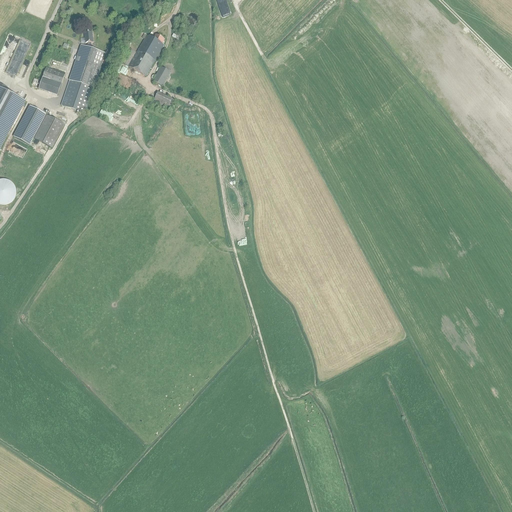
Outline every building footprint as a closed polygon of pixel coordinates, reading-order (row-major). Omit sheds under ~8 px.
[(80,46),(69,80),(74,82),(74,83),(70,82),(61,107),(84,115),(93,89),(94,89),(102,64),(105,65),(107,61),(104,60),(105,54),(91,49),(91,48),(91,44),(93,43),(92,33),(87,34),(84,34),(85,44),(88,44),(88,46),(87,46),(86,48),(80,46)] [(165,41),(155,36),(153,39),(147,36),(129,67),(146,77),(165,46),(163,45),(165,41)] [(136,53),(129,49),(120,62),(128,67),(136,53)] [(170,73),(160,67),(152,82),(162,87),(170,73)] [(46,68),(39,90),(57,96),(65,74),(46,68)] [(0,147),(25,101),(6,91),(8,89),(0,84),(0,147)] [(176,101),(158,92),(153,102),(171,111),(176,101)] [(30,106),(13,137),(29,146),(46,115),(30,106)] [(64,125),(46,115),(34,139),(52,148),(64,125)] [(0,204),(1,205),(2,205),(3,205),(4,205),(5,205),(6,205),(7,205),(8,204),(9,204),(10,203),(11,203),(11,202),(12,202),(13,201),(13,200),(14,200),(14,199),(15,198),(15,197),(15,196),(16,195),(16,194),(16,193),(16,192),(16,191),(16,190),(15,190),(15,189),(15,188),(15,187),(14,186),(13,185),(13,184),(12,184),(11,183),(11,182),(10,182),(9,182),(8,181),(7,181),(6,180),(5,180),(4,180),(3,180),(2,180),(1,180),(0,180),(0,204)]
